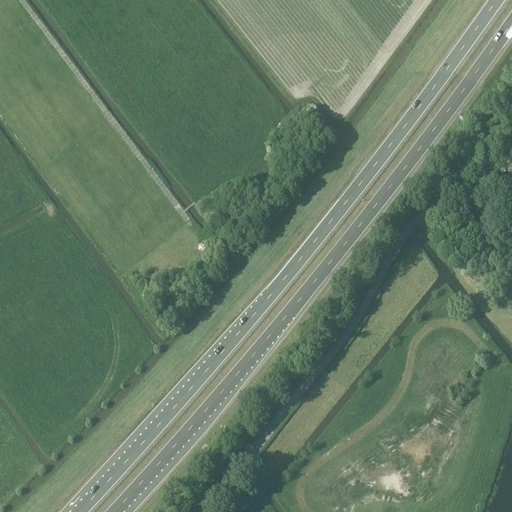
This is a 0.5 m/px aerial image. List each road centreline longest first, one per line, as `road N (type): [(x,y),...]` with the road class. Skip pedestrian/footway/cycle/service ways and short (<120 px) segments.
road 1 (trunk): [(497,0),(291,270),(78,511)]
road 2 (trunk): [(114,511),(310,286),(511,21)]
road 3 (unclassified): [(511,196),(453,194),(407,220),(343,329),(193,511)]
